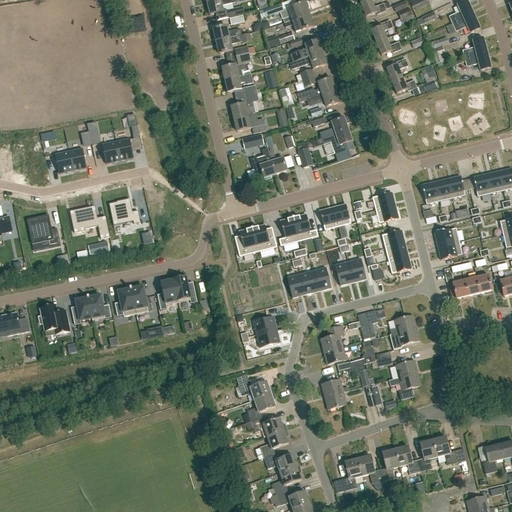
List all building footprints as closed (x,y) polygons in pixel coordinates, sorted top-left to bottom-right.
[(234,0),(223,0),(207,4),(210,16),(223,13),(222,6),(235,3),(234,0)] [(371,1),(361,5),(366,18),(376,14),(377,16),(386,12),(385,10),(390,8),(388,3),(374,8),(371,1)] [(452,25),(474,15),(467,1),(457,6),(460,12),(454,15),(455,16),(449,18),(452,25)] [(407,8),(404,2),(393,6),(396,13),(407,8)] [(281,13),(285,24),(309,16),(307,10),(310,9),(308,3),(293,8),(283,11),(281,5),(263,11),(265,18),(281,13)] [(132,15),(135,22),(146,17),(142,6),(136,8),(138,13),(132,15)] [(245,16),(242,7),(224,12),(226,20),(245,16)] [(413,19),(409,9),(398,14),(402,24),(413,19)] [(436,19),(434,13),(417,21),(420,26),(436,19)] [(480,29),(474,15),(452,25),(455,32),(461,29),(461,30),(467,27),(470,34),(480,29)] [(309,16),(285,24),(286,28),(293,26),(296,34),(314,28),(309,16)] [(244,23),(242,17),(229,20),(231,26),(244,23)] [(367,21),(360,22),(361,32),(369,31),(367,21)] [(269,28),(267,22),(260,24),(262,31),(269,28)] [(371,31),(376,44),(387,40),(384,33),(393,29),(390,22),(381,25),(382,27),(371,31)] [(213,30),(216,42),(240,37),(239,36),(241,35),(240,30),(227,33),(226,27),(213,30)] [(297,40),(294,33),(278,38),(281,45),(297,40)] [(240,37),(216,42),(219,55),(232,52),(230,45),(241,43),(242,45),(251,43),(249,35),(240,37)] [(425,45),(422,38),(410,43),(413,50),(425,45)] [(304,46),(302,39),(289,44),(291,50),(304,46)] [(449,45),(447,39),(428,45),(429,50),(449,45)] [(463,53),(465,60),(487,54),(483,39),(473,42),(474,49),(469,50),(469,52),(463,53)] [(390,47),(387,40),(376,44),(381,57),(392,52),(393,54),(402,51),(399,43),(390,47)] [(289,65),(322,54),(320,48),(323,47),(321,41),(305,46),(307,50),(290,56),(293,64),(289,65)] [(444,54),(442,47),(432,51),(438,68),(444,66),(440,55),(444,54)] [(235,51),(237,58),(249,55),(248,50),(236,53),(235,51)] [(326,66),(322,54),(289,65),(291,71),(312,64),(314,70),(326,66)] [(491,70),(487,54),(465,60),(465,61),(460,63),(461,68),(467,67),(467,68),(473,66),(473,67),(479,65),(481,72),(491,70)] [(249,55),(237,58),(238,65),(222,69),(225,82),(251,76),(250,71),(243,73),(242,71),(246,71),(245,64),(251,63),(249,55)] [(387,70),(392,82),(402,78),(399,71),(408,67),(405,60),(396,64),(397,66),(387,70)] [(302,82),(315,78),(312,71),(300,75),(302,82)] [(253,84),(251,76),(225,82),(228,94),(241,91),(239,85),(244,84),(244,86),(253,84)] [(317,84),(315,78),(302,82),(304,88),(317,84)] [(402,78),(392,82),(397,95),(407,91),(408,93),(417,89),(414,82),(405,86),(402,78)] [(297,97),(299,104),(307,102),(335,92),(333,86),(336,85),(333,79),(318,84),(320,89),(297,97)] [(429,83),(423,85),(427,94),(438,89),(434,81),(429,83)] [(425,92),(424,87),(412,92),(414,97),(425,92)] [(244,98),(256,95),(254,88),(242,91),(244,98)] [(294,106),(289,89),(280,92),(285,109),(294,106)] [(307,102),(309,109),(325,104),(327,108),(339,104),(335,92),(307,102)] [(234,121),(247,117),(256,115),(253,103),(258,102),(256,95),(244,98),(246,105),(231,108),(234,121)] [(287,109),(276,112),(278,119),(289,117),(298,115),(297,111),(287,113),(287,109)] [(321,110),(310,113),(312,120),(323,116),(321,110)] [(256,115),(247,117),(234,121),(237,133),(250,130),(252,130),(253,135),(266,132),(264,126),(265,126),(264,120),(257,122),(256,115)] [(325,124),(323,118),(311,123),(313,128),(325,124)] [(321,140),(348,131),(344,119),(332,123),(334,129),(320,134),(321,139),(321,140)] [(137,127),(131,128),(134,140),(140,139),(137,127)] [(311,143),(314,149),(331,144),(335,156),(348,152),(346,144),(352,142),(348,131),(321,140),(311,143)] [(264,146),(261,136),(242,140),(245,151),(264,146)] [(129,139),(116,141),(120,161),(133,158),(129,139)] [(296,148),(295,139),(287,140),(288,149),(296,148)] [(116,141),(102,144),(106,164),(120,161),(116,141)] [(82,148),(69,151),(73,171),(86,168),(82,148)] [(267,150),(275,176),(287,172),(283,159),(276,161),(272,148),(267,150)] [(257,178),(258,181),(275,176),(267,150),(262,151),(264,156),(251,161),(256,176),(255,177),(256,178),(257,178)] [(69,151),(55,154),(59,174),(73,171),(69,151)] [(511,168),(499,172),(504,191),(511,189),(511,168)] [(499,172),(487,175),(491,194),(504,191),(499,172)] [(487,175),(474,178),(478,197),(491,194),(487,175)] [(461,177),(448,180),(452,199),(465,196),(461,177)] [(448,180),(435,183),(439,202),(452,199),(448,180)] [(435,183),(422,186),(426,205),(439,202),(435,183)] [(357,192),(359,199),(366,197),(364,190),(357,192)] [(393,194),(373,199),(377,212),(396,207),(393,194)] [(130,200),(109,205),(113,226),(133,222),(134,226),(141,224),(138,212),(132,213),(130,200)] [(361,225),(370,224),(367,204),(358,205),(361,225)] [(347,206),(334,209),(339,229),(352,225),(347,206)] [(95,207),(70,213),(75,234),(85,232),(84,230),(98,227),(101,240),(110,239),(106,218),(98,219),(95,207)] [(396,207),(377,212),(380,225),(400,220),(396,207)] [(334,209),(321,212),(326,232),(339,229),(334,209)] [(307,216),(294,219),(300,243),(319,238),(317,232),(311,233),(307,216)] [(48,217),(28,221),(33,245),(48,242),(49,248),(60,246),(57,230),(51,231),(48,217)] [(0,237),(1,237),(1,235),(12,233),(9,219),(0,220),(0,237)] [(286,240),(280,241),(282,248),(300,243),(294,219),(281,223),(286,240)] [(503,236),(511,234),(511,220),(500,223),(503,236)] [(265,227),(252,230),(259,254),(277,249),(275,242),(270,244),(265,227)] [(244,250),(238,252),(240,259),(259,254),(252,230),(240,233),(244,250)] [(436,248),(458,243),(455,230),(433,235),(436,248)] [(403,232),(383,237),(386,250),(406,245),(403,232)] [(336,236),(337,245),(353,243),(352,234),(336,236)] [(365,236),(368,250),(377,248),(373,234),(365,236)] [(506,250),(511,248),(511,234),(503,236),(506,250)] [(470,236),(472,250),(479,249),(477,235),(470,236)] [(312,242),(314,251),(329,249),(327,240),(312,242)] [(108,243),(88,247),(90,255),(109,251),(108,243)] [(439,262),(461,257),(458,243),(436,248),(439,262)] [(359,257),(366,256),(364,244),(357,246),(359,257)] [(406,245),(386,250),(390,263),(409,258),(406,245)] [(291,248),(277,252),(280,261),(294,256),(291,248)] [(253,260),(256,267),(268,261),(266,255),(253,260)] [(409,258),(390,263),(393,276),(413,271),(409,258)] [(361,260),(348,264),(353,284),(366,281),(361,260)] [(377,260),(371,261),(375,275),(381,274),(377,260)] [(461,266),(463,272),(472,269),(471,263),(461,266)] [(348,264),(335,267),(340,287),(353,284),(348,264)] [(384,273),(390,271),(389,264),(382,266),(384,273)] [(508,270),(506,264),(492,268),(493,274),(508,270)] [(461,266),(452,268),(453,274),(463,272),(461,266)] [(326,269),(313,272),(318,293),(331,289),(326,269)] [(313,272),(300,276),(306,296),(318,293),(313,272)] [(300,276),(287,279),(292,299),(306,296),(300,276)] [(477,279),(480,295),(492,292),(489,276),(477,279)] [(173,281),(178,304),(190,302),(191,305),(197,303),(194,288),(188,290),(186,279),(174,281),(173,281)] [(468,297),(480,295),(477,279),(465,282),(468,297)] [(504,298),(511,296),(511,279),(501,282),(504,298)] [(166,307),(178,304),(173,281),(173,282),(161,284),(164,295),(157,296),(161,311),(167,310),(166,307)] [(468,297),(465,282),(453,285),(456,300),(468,297)] [(132,289),(131,289),(136,315),(148,313),(147,305),(151,304),(149,298),(145,299),(143,288),(132,290),(132,289)] [(124,318),(136,315),(131,289),(130,290),(130,291),(118,293),(121,304),(115,305),(117,317),(123,316),(124,318)] [(88,298),(93,322),(105,320),(111,319),(109,306),(103,307),(100,296),(89,299),(89,298),(88,298)] [(93,322),(88,298),(87,298),(87,299),(76,302),(78,313),(72,314),(75,326),(81,325),(80,322),(92,320),(92,322),(93,322)] [(67,317),(58,319),(56,306),(40,309),(42,317),(38,318),(40,326),(43,325),(45,333),(55,331),(56,336),(70,333),(67,317)] [(17,314),(0,317),(0,333),(6,333),(7,337),(30,333),(27,319),(19,321),(17,314)] [(396,330),(390,331),(391,336),(397,335),(416,330),(412,317),(394,322),(396,330)] [(274,318),(253,323),(257,336),(277,331),(274,318)] [(192,323),(183,324),(184,332),(184,333),(193,331),(193,330),(192,323)] [(371,325),(366,326),(369,340),(375,338),(371,325)] [(366,326),(360,328),(363,341),(369,340),(366,326)] [(329,338),(320,341),(323,354),(342,349),(340,338),(344,337),(341,327),(327,331),(329,338)] [(161,328),(146,331),(148,340),(163,337),(161,328)] [(416,330),(397,335),(400,347),(419,343),(416,330)] [(277,331),(257,336),(260,349),(280,344),(277,331)] [(379,340),(372,342),(373,349),(380,347),(379,340)] [(75,345),(67,346),(69,355),(77,354),(75,345)] [(34,347),(26,349),(28,359),(36,358),(34,347)] [(342,349),(323,354),(327,366),(346,361),(342,349)] [(389,353),(375,356),(377,362),(390,359),(389,353)] [(390,359),(377,362),(378,368),(392,365),(390,359)] [(362,360),(349,363),(350,369),(363,366),(362,360)] [(398,379),(389,382),(417,375),(414,362),(395,367),(398,379)] [(363,366),(350,369),(352,375),(365,372),(363,366)] [(417,375),(389,382),(391,388),(400,386),(401,392),(398,393),(400,402),(414,398),(411,390),(420,388),(417,375)] [(340,381),(321,386),(324,399),(343,394),(349,392),(348,388),(342,390),(340,381)] [(254,402),(274,395),(272,390),(269,392),(266,384),(251,389),(249,383),(238,387),(238,388),(234,389),(238,399),(242,397),(242,398),(251,394),(254,402)] [(377,387),(371,389),(376,407),(382,405),(377,387)] [(371,389),(365,390),(370,408),(376,407),(371,389)] [(343,394),(324,399),(327,412),(346,407),(343,394)] [(256,409),(247,413),(248,415),(251,423),(262,419),(260,414),(275,408),(272,401),(275,399),(274,395),(254,402),(256,409)] [(392,400),(384,402),(386,409),(393,408),(392,400)] [(262,419),(251,423),(253,431),(254,434),(264,431),(266,438),(287,432),(285,427),(282,428),(279,420),(264,425),(262,419)] [(263,459),(263,460),(275,456),(273,450),(288,445),(285,437),(288,436),(287,432),(266,438),(269,446),(254,451),(258,461),(263,459)] [(436,437),(431,438),(437,459),(444,457),(447,466),(458,464),(455,452),(449,454),(445,438),(437,440),(436,437)] [(429,461),(437,459),(431,438),(426,439),(427,442),(419,445),(423,460),(418,462),(421,473),(431,470),(429,461)] [(511,442),(499,446),(502,460),(511,458),(511,460),(511,442)] [(421,473),(418,462),(412,463),(408,447),(400,449),(399,446),(394,448),(399,468),(407,466),(410,476),(421,473)] [(494,462),(502,460),(499,446),(485,449),(488,461),(482,462),(484,469),(481,470),(483,476),(486,478),(490,477),(490,474),(497,472),(494,462)] [(380,471),(383,483),(394,480),(391,470),(399,468),(394,448),(389,449),(389,452),(381,454),(385,470),(380,471)] [(277,462),(275,456),(263,460),(267,471),(277,468),(279,475),(299,468),(298,463),(294,464),(292,456),(277,462)] [(357,457),(362,478),(369,476),(372,486),(374,485),(375,489),(379,493),(385,491),(383,483),(380,471),(374,473),(370,457),(362,459),(361,456),(357,457)] [(354,480),(362,478),(357,457),(352,459),(352,461),(344,463),(348,479),(335,483),(338,494),(356,489),(354,480)] [(299,468),(279,475),(282,482),(272,486),(273,489),(267,491),(270,499),(287,493),(286,487),(301,482),(298,474),(301,473),(299,468)] [(463,483),(460,475),(454,477),(456,485),(463,483)] [(505,494),(503,488),(490,492),(492,497),(505,494)] [(292,511),(312,504),(311,500),(307,501),(304,493),(289,498),(287,493),(270,499),(269,499),(272,506),(275,505),(276,509),(289,504),(292,511)] [(468,511),(482,511),(493,509),(489,510),(485,498),(466,503),(468,511)]
